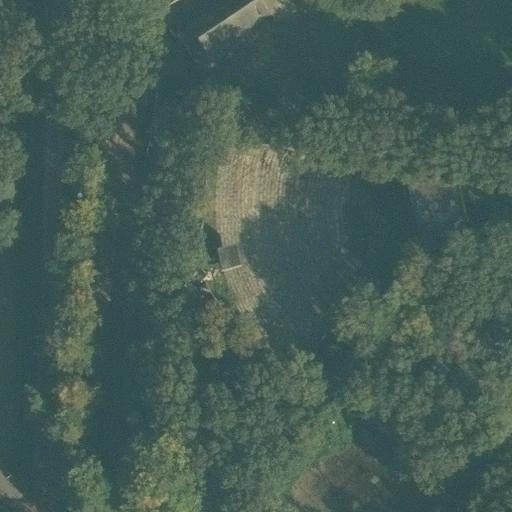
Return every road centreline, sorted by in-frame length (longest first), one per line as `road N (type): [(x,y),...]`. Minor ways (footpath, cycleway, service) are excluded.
road 1 (unclassified): [(46,511),(48,0)]
road 2 (unknown): [(203,511),(448,300),(511,257)]
